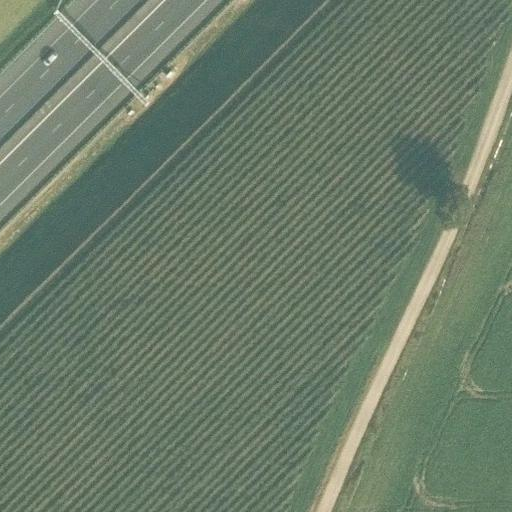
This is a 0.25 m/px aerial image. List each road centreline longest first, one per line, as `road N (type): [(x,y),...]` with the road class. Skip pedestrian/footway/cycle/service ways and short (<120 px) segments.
road 1 (track): [(326,511),(475,183),(511,66)]
road 2 (motorway): [(0,188),(189,0)]
road 3 (motorway): [(118,0),(0,115)]
